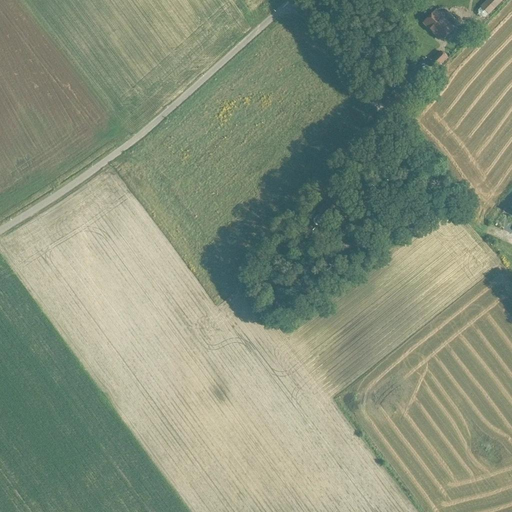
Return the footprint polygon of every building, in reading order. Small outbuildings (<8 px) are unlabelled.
[(488,0),(482,7),(479,10),(479,14),(482,17),(485,17),(489,14),(502,0),(488,0)] [(440,9),(437,12),(436,11),(424,23),(425,23),(426,22),(430,27),(430,28),(443,41),(453,30),(448,26),(450,24),(446,20),(449,18),(449,13),(445,9),(440,9)] [(430,63),(436,68),(447,57),(441,52),(430,63)] [(341,178),(335,184),(340,188),(346,182),(341,178)] [(329,202),(318,214),(327,222),(338,210),(329,202)]
